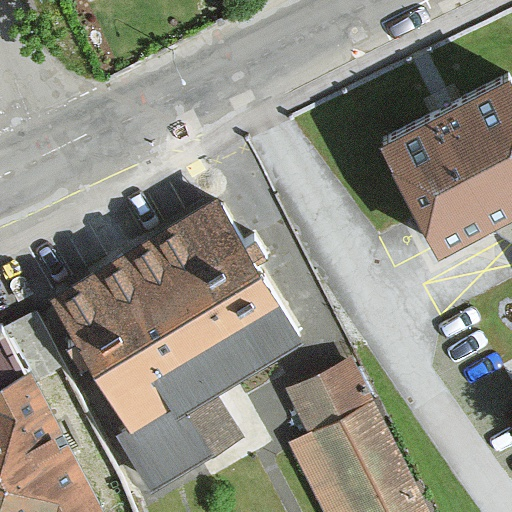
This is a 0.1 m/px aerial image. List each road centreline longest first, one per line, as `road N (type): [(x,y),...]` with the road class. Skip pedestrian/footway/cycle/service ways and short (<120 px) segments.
road 1 (tertiary): [(47,154),(371,0)]
road 2 (residential): [(0,37),(47,154)]
